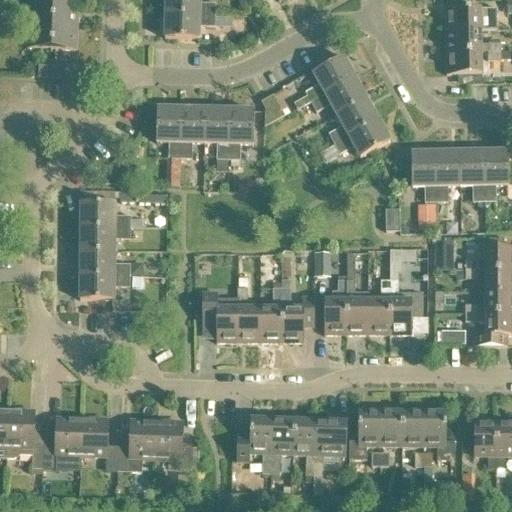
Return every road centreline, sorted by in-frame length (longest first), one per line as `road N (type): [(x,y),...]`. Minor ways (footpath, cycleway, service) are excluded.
road 1 (residential): [(62,349),(92,379),(117,389),(310,394),(349,377),(511,376)]
road 2 (residential): [(50,337),(34,304),(37,196),(111,115),(119,78)]
road 3 (residential): [(378,25),(333,25),(229,77),(119,78)]
road 4 (residential): [(511,114),(428,107),(378,25)]
